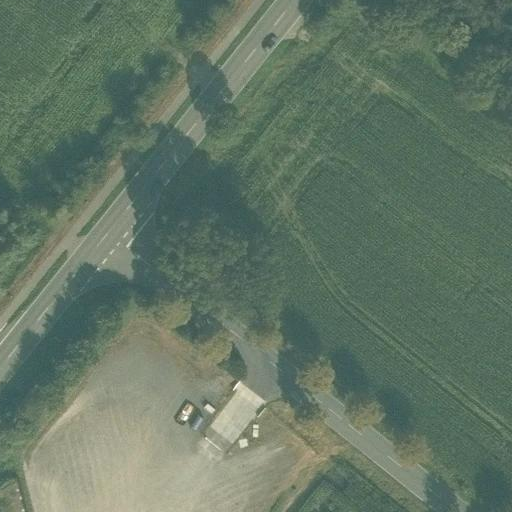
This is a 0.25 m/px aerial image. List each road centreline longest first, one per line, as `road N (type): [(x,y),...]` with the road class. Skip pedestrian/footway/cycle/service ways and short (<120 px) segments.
road 1 (tertiary): [(107,232),(456,511)]
road 2 (primary): [(107,232),(294,0)]
road 3 (primary): [(0,367),(107,232)]
